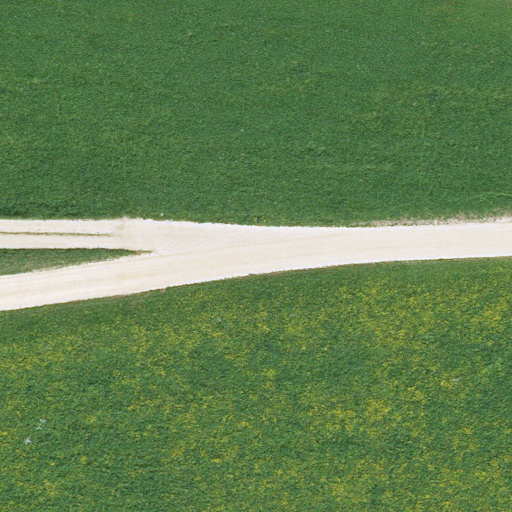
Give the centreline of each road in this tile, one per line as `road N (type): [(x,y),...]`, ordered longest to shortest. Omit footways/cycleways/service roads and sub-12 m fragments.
road 1 (track): [(0,288),(269,247),(511,238)]
road 2 (track): [(269,247),(0,230)]
